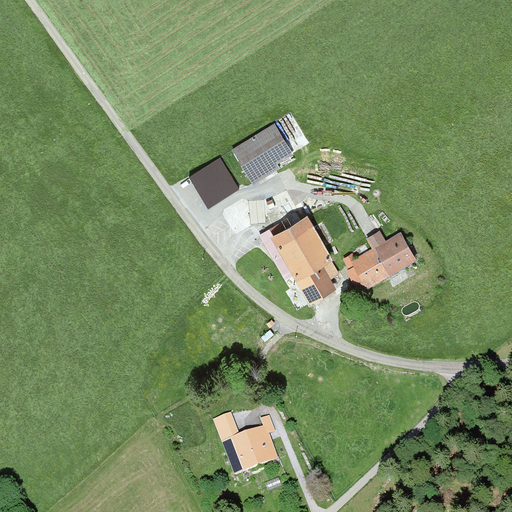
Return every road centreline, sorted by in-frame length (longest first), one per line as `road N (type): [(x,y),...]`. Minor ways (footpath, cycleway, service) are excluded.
road 1 (unclassified): [(511,362),(432,367),(379,357),(256,298),(202,241),(31,0)]
road 2 (unclassified): [(334,511),(472,388),(511,363)]
